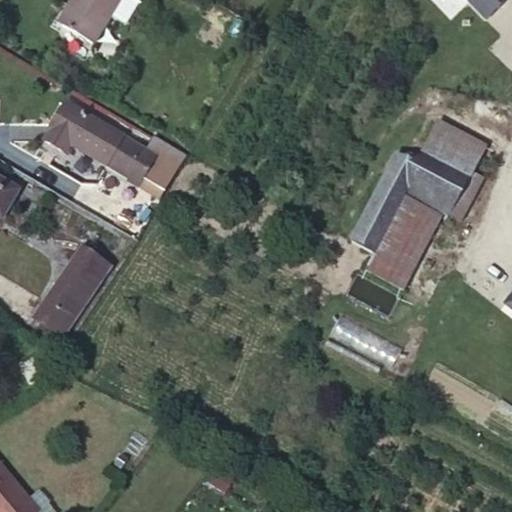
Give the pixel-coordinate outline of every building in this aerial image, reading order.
[(92,45),(119,0),(77,0),(62,27),(92,45)] [(508,0),(457,0),(458,1),(465,1),(485,22),(508,0)] [(144,151),(65,104),(43,141),(65,153),(69,145),(159,199),(184,157),(152,138),(144,151)] [(396,155),(350,243),(374,255),(405,195),(408,191),(451,214),(473,171),(486,147),(437,122),(425,147),(427,148),(418,166),(396,155)] [(473,171),(451,214),(462,219),(485,176),(473,171)] [(16,192),(0,182),(0,217),(1,218),(16,192)] [(433,210),(405,195),(374,255),(365,272),(393,286),(433,210)] [(66,320),(102,266),(81,252),(45,306),(66,320)] [(511,282),(501,299),(511,308),(511,282)] [(66,320),(45,306),(36,319),(57,333),(66,320)] [(37,511),(0,467),(0,511),(37,511)]
